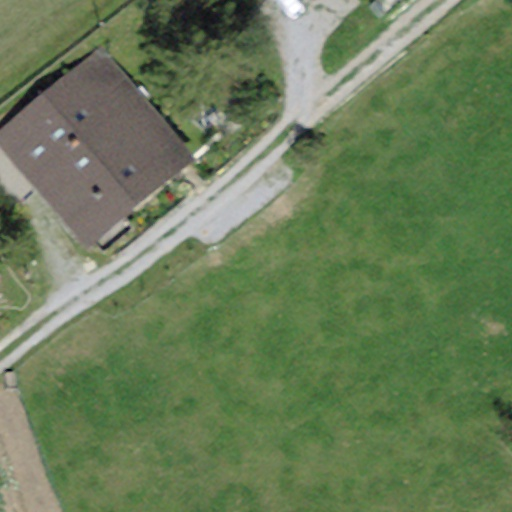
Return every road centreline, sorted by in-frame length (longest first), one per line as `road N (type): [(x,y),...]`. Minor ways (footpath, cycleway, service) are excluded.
road 1 (residential): [(298,127),(0,358)]
road 2 (track): [(447,0),(298,127)]
